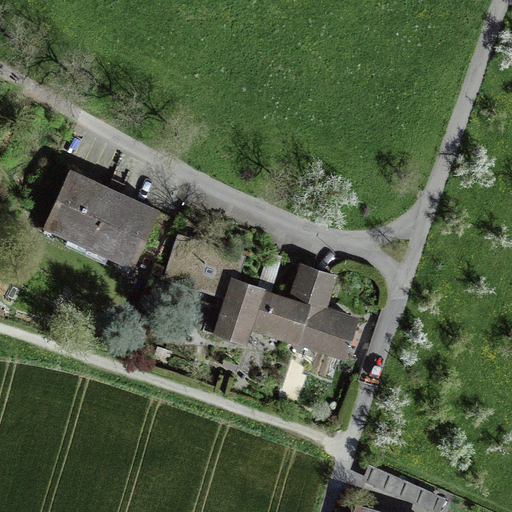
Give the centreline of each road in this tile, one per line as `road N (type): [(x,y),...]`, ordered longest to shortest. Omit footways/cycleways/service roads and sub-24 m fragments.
road 1 (residential): [(505,0),(404,279)]
road 2 (residential): [(404,279),(328,511)]
road 3 (residential): [(199,179),(404,279)]
road 4 (track): [(199,179),(0,72)]
